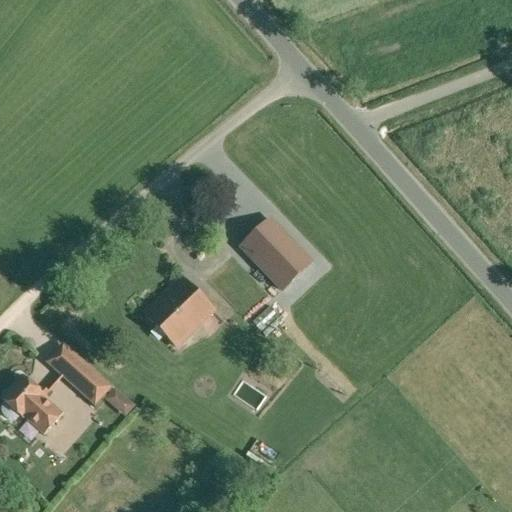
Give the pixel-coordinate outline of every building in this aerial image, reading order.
[(241,248),(282,292),(311,264),(270,220),(241,248)] [(227,259),(215,271),(246,303),(259,291),(227,259)] [(260,269),(251,279),(260,288),(269,279),(260,269)] [(176,349),(214,312),(182,279),(144,315),(176,349)] [(110,388),(77,359),(61,377),(94,406),(110,388)] [(22,376),(0,400),(4,404),(2,406),(1,410),(2,414),(4,418),(7,419),(11,420),(15,419),(18,417),(22,420),(23,418),(43,436),(62,415),(48,403),(49,401),(22,376)] [(115,401),(133,414),(141,403),(122,390),(115,401)]
